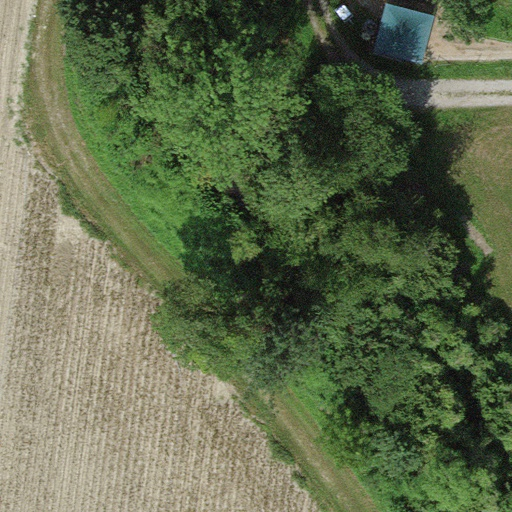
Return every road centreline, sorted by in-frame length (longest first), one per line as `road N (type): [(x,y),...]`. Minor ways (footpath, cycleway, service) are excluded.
road 1 (track): [(347,511),(278,383),(91,190),(49,97),(53,0)]
road 2 (track): [(511,100),(386,95),(343,68),(316,0)]
